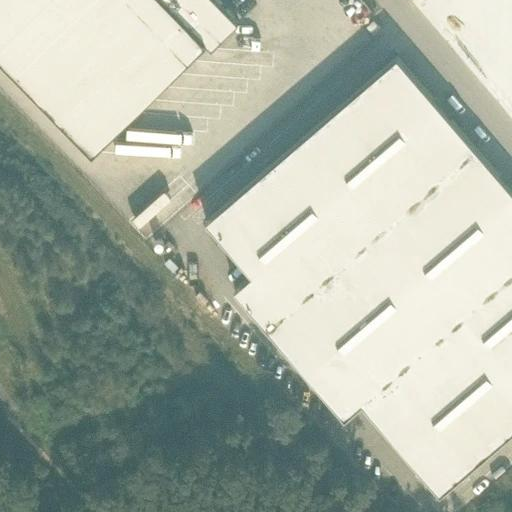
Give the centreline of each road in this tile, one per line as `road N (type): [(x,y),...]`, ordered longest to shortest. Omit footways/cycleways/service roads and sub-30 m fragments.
road 1 (unknown): [(511,446),(449,489),(419,490),(404,481),(222,266),(201,225),(211,196),(238,167),(408,11)]
road 2 (unclassified): [(397,0),(511,133)]
road 3 (track): [(5,411),(103,511)]
